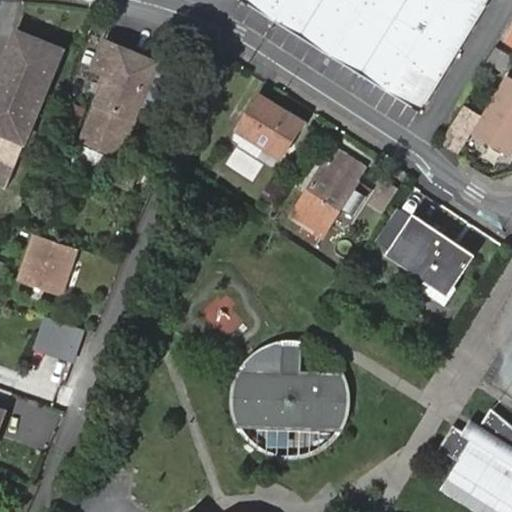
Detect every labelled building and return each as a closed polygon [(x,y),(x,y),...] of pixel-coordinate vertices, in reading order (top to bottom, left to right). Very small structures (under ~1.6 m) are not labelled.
[(256,0),(417,100),(479,0),(256,0)] [(64,48),(17,30),(0,74),(0,130),(4,132),(0,143),(0,183),(9,188),(64,48)] [(122,154),(161,62),(108,39),(94,68),(111,75),(84,138),(122,154)] [(511,53),(498,47),(491,62),(507,69),(511,58),(511,53)] [(509,159),(511,154),(511,79),(509,78),(473,137),(509,159)] [(289,116),(292,112),(265,94),(242,128),(277,151),(284,141),(292,146),(304,126),(289,116)] [(461,103),(436,143),(446,140),(459,149),(479,115),(461,103)] [(308,122),(292,112),(289,116),(304,126),(308,122)] [(284,141),(277,151),(285,155),(292,146),(284,141)] [(293,216),(323,234),(360,178),(357,176),(365,165),(338,147),(293,216)] [(276,205),(286,189),(273,180),(262,196),(276,205)] [(446,246),(450,240),(417,218),(393,253),(449,291),(469,262),(446,246)] [(63,293),(78,245),(35,231),(20,279),(63,293)] [(473,255),(450,240),(446,246),(469,262),(473,255)] [(48,314),(36,346),(77,362),(89,330),(48,314)] [(351,398),(349,385),(347,381),(342,369),(334,360),(325,351),(314,345),(306,343),(298,341),(289,341),(281,341),(269,345),(261,348),(254,353),(248,359),(240,369),(235,380),(232,388),(231,400),(232,413),(234,421),(240,432),(247,442),(257,450),(264,455),(276,459),(284,461),(292,461),(305,459),(320,453),(327,449),(334,443),(341,433),(345,426),(348,418),(350,410),(351,398)] [(457,457),(446,474),(504,511),(511,511),(511,435),(505,427),(496,414),(492,406),(480,425),(476,422),(469,432),(462,428),(454,423),(439,445),(457,457)] [(469,417),(462,428),(469,432),(476,422),(469,417)] [(504,511),(446,474),(441,483),(484,511),(504,511)]
